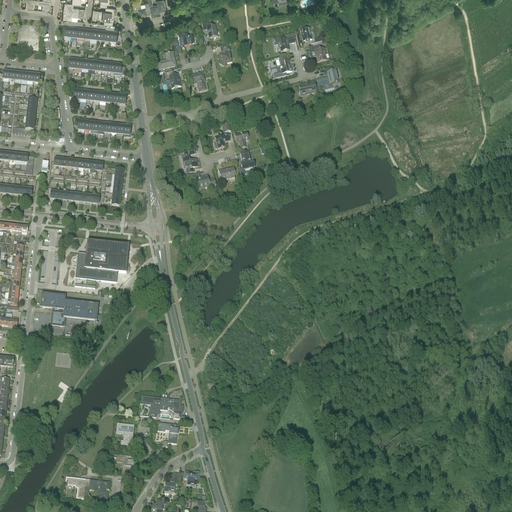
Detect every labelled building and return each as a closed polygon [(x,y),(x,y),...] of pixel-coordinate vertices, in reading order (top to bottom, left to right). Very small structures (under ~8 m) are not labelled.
[(34,4),(38,5),(39,0),(37,0),(22,0),(22,2),(28,2),(27,9),(33,10),(33,8),(34,8),(34,4)] [(42,11),(44,11),(46,11),(46,10),(49,10),(50,5),(51,5),(51,2),(43,1),(39,0),(38,5),(43,5),(42,9),(42,11)] [(151,15),(148,0),(147,0),(149,3),(145,4),(146,7),(141,8),(140,1),(132,3),(134,12),(138,11),(139,18),(148,16),(148,13),(151,13),(151,15)] [(152,0),(148,0),(151,15),(160,13),(159,11),(166,9),(164,0),(161,0),(157,1),(157,4),(153,5),(152,0)] [(271,0),(272,1),(277,0),(278,5),(278,6),(283,5),(284,9),(291,7),(290,6),(292,5),(290,0),(271,0)] [(66,10),(65,11),(79,13),(79,14),(82,15),(82,12),(79,11),(79,9),(73,8),(73,4),(72,4),(65,3),(64,10),(66,10)] [(99,11),(99,14),(99,15),(112,17),(112,15),(114,15),(114,8),(107,8),(106,7),(106,8),(105,12),(99,11)] [(79,13),(65,11),(65,13),(64,13),(63,20),(71,21),(72,17),(83,18),(84,18),(85,12),(82,12),(82,15),(79,14),(79,13)] [(96,13),(96,16),(98,17),(98,20),(104,20),(104,24),(113,25),(113,21),(113,18),(112,18),(112,17),(99,15),(99,14),(96,13)] [(210,39),(213,39),(213,38),(217,37),(214,26),(212,27),(211,24),(208,24),(208,23),(202,24),(203,32),(207,31),(209,39),(210,39)] [(302,43),(306,42),(312,41),(311,37),(310,38),(309,34),(313,33),(312,28),(300,31),(303,42),(302,42),(302,43)] [(178,39),(174,40),(176,49),(180,48),(180,47),(189,45),(194,44),(193,39),(192,35),(187,36),(187,35),(184,36),(182,36),(178,37),(178,39)] [(280,38),(273,39),(274,46),(278,45),(279,49),(279,48),(280,49),(280,52),(281,53),(284,52),(289,51),(287,45),(294,44),(293,40),(295,40),(294,35),(283,37),(284,40),(281,41),(280,38)] [(220,62),(218,62),(219,64),(224,67),(227,66),(227,65),(227,64),(231,63),(232,63),(231,63),(231,61),(229,52),(228,49),(229,48),(228,46),(220,47),(220,48),(221,52),(222,53),(222,55),(219,55),(220,62)] [(317,47),(314,47),(312,48),(310,48),(311,54),(315,53),(317,63),(315,63),(315,64),(330,60),(326,61),(323,49),(320,50),(319,46),(317,47)] [(157,63),(159,71),(175,67),(173,62),(174,62),(172,53),(165,55),(166,61),(157,63)] [(274,75),(273,75),(274,79),(274,80),(275,79),(287,76),(287,74),(292,72),(289,61),(288,62),(286,57),(279,58),(281,69),(280,69),(280,70),(281,70),(281,73),(274,75)] [(115,66),(114,74),(120,75),(120,77),(124,77),(125,69),(121,69),(121,66),(115,66)] [(329,84),(329,85),(338,83),(336,71),(327,73),(328,79),(317,82),(318,88),(324,87),(328,86),(328,85),(329,84)] [(169,78),(172,89),(174,89),(176,89),(181,87),(180,82),(179,82),(177,75),(173,76),(172,72),(163,75),(164,79),(169,78)] [(197,75),(191,76),(193,85),(196,84),(198,92),(198,93),(206,91),(203,79),(204,79),(202,73),(197,74),(197,75)] [(310,84),(310,83),(305,84),(305,85),(299,87),(299,91),(298,91),(300,97),(302,97),(302,95),(307,94),(307,95),(316,93),(314,83),(310,84)] [(238,143),(239,150),(245,148),(244,144),(243,145),(242,141),(248,140),(248,141),(247,133),(234,136),(236,144),(238,143)] [(216,144),(214,144),(214,147),(215,150),(218,150),(224,148),(223,143),(225,142),(225,143),(230,142),(228,136),(224,137),(224,135),(218,136),(218,137),(214,138),(216,144)] [(187,153),(180,155),(183,166),(185,165),(186,169),(185,170),(187,175),(194,173),(193,169),(198,168),(196,160),(189,162),(187,153)] [(242,167),(239,168),(241,176),(245,175),(244,170),(248,170),(254,168),(253,162),(250,163),(248,153),(245,153),(240,155),(242,163),(241,164),(242,167)] [(218,172),(220,177),(221,182),(235,179),(234,174),(235,174),(234,169),(218,172)] [(197,187),(198,188),(198,190),(216,186),(214,180),(208,181),(207,176),(196,179),(198,187),(197,187)] [(76,268),(75,280),(116,284),(117,273),(126,274),(128,255),(126,255),(127,245),(87,241),(86,250),(88,251),(88,255),(80,254),(78,269),(76,268)] [(50,327),(64,328),(66,319),(96,322),(99,305),(65,301),(66,297),(41,294),(40,309),(52,310),(50,327)] [(7,359),(6,367),(12,368),(13,368),(13,365),(15,365),(16,360),(13,359),(14,359),(13,359),(7,359)] [(140,404),(140,405),(147,406),(147,404),(150,404),(150,406),(149,418),(156,419),(156,418),(156,414),(159,414),(160,411),(160,406),(161,399),(158,399),(158,400),(155,400),(155,398),(141,397),(140,404)] [(161,399),(160,411),(167,412),(168,411),(170,409),(174,409),(173,420),(184,422),(185,416),(181,415),(182,406),(180,406),(181,401),(161,399)] [(132,443),(133,434),(131,433),(131,431),(133,432),(134,426),(130,426),(130,427),(128,427),(128,425),(117,424),(116,434),(117,433),(124,433),(123,442),(121,442),(121,445),(132,446),(130,445),(130,443),(132,443)] [(158,424),(157,432),(165,433),(165,431),(169,432),(168,443),(164,442),(163,442),(162,444),(162,446),(162,448),(167,448),(167,444),(168,444),(172,445),(173,446),(173,445),(176,445),(177,435),(176,435),(176,430),(178,430),(178,427),(178,426),(168,425),(158,424)] [(134,464),(134,461),(133,461),(133,458),(115,456),(114,460),(115,460),(115,462),(125,463),(124,466),(122,477),(131,478),(133,464),(134,464)] [(184,472),(183,479),(183,480),(186,480),(186,482),(187,482),(186,485),(191,486),(191,485),(194,485),(194,482),(198,483),(199,473),(194,472),(194,474),(192,474),(193,473),(184,472)] [(173,494),(173,495),(174,495),(174,490),(177,490),(176,495),(177,495),(179,474),(174,474),(173,479),(170,479),(169,485),(165,485),(164,494),(165,494),(165,493),(169,493),(171,494),(171,493),(173,494)] [(66,478),(66,483),(66,487),(67,487),(69,487),(78,488),(76,500),(84,501),(85,488),(86,481),(66,478)] [(86,481),(85,488),(89,489),(101,491),(99,502),(100,502),(100,503),(102,503),(107,503),(108,492),(109,492),(109,491),(108,490),(107,490),(108,488),(109,487),(109,483),(107,483),(106,484),(103,482),(102,483),(98,482),(98,483),(94,482),(94,483),(90,482),(90,481),(86,481)] [(151,511),(161,511),(161,510),(164,511),(165,502),(156,501),(156,506),(153,505),(151,511)]
